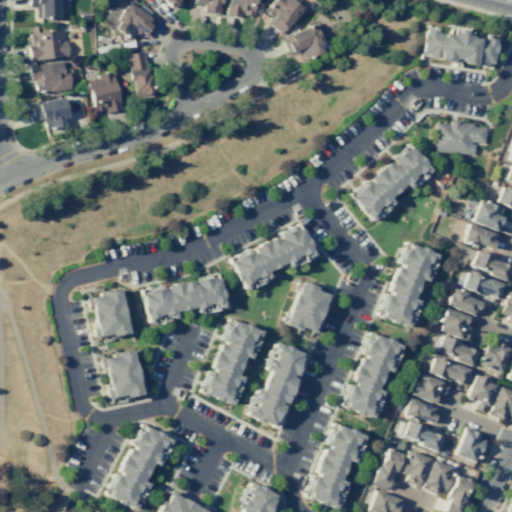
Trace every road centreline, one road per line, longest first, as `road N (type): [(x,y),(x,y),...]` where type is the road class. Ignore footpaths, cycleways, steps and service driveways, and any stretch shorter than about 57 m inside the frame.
road 1 (residential): [(0,181),(182,112)]
road 2 (residential): [(237,46),(173,44),(182,112)]
